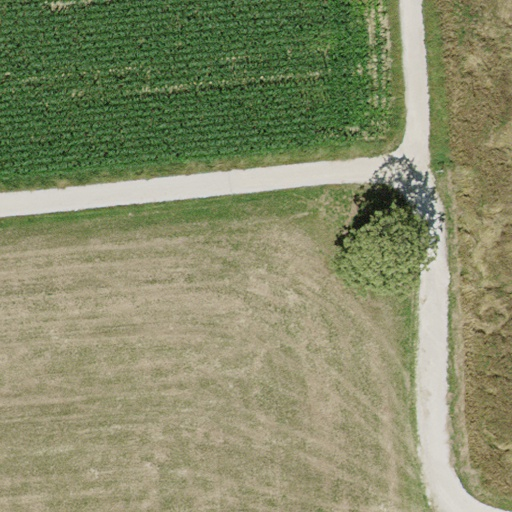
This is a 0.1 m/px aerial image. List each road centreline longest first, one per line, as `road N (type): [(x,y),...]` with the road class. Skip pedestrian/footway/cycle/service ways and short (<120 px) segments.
road 1 (track): [(410,0),(429,237),(433,456),(465,511)]
road 2 (track): [(0,209),(421,172)]
